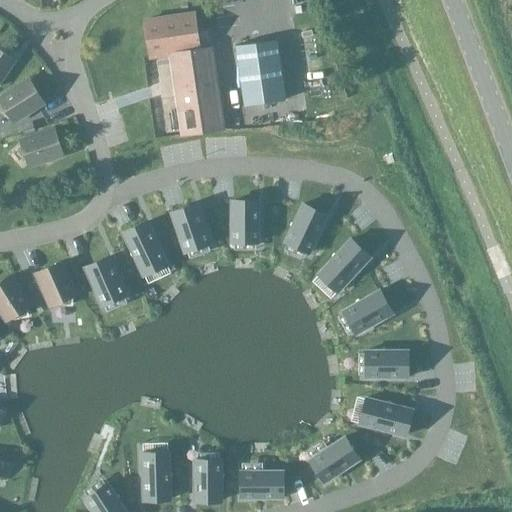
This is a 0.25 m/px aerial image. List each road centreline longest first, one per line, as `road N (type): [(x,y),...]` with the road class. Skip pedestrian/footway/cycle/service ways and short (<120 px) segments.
road 1 (unknown): [(348,178),(329,100),(264,0)]
road 2 (tertiary): [(511,158),(452,0)]
